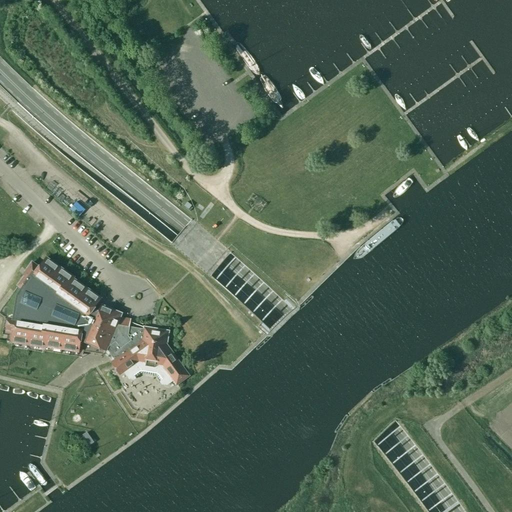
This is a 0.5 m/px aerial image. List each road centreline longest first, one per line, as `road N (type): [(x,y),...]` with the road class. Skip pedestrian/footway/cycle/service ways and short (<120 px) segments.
road 1 (trunk): [(452,511),(388,428),(285,317),(0,71)]
road 2 (unclassified): [(388,211),(357,235),(280,232),(250,220),(178,161),(53,0)]
road 3 (unclassified): [(116,282),(0,166)]
